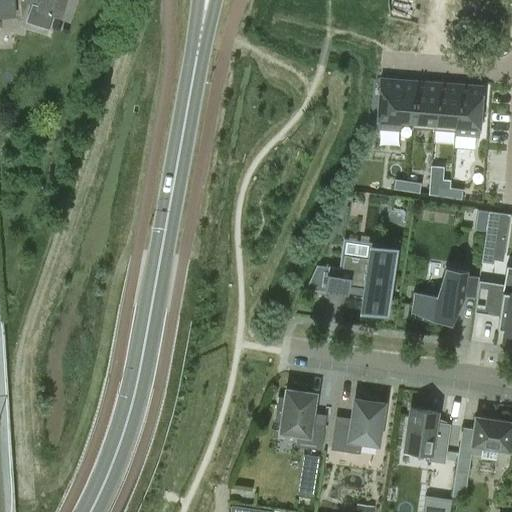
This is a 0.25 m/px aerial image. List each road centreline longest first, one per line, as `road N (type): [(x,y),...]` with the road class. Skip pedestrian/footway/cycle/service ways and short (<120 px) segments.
road 1 (track): [(25,493),(19,355),(143,0)]
road 2 (secondary): [(89,511),(133,398),(199,37)]
road 3 (residential): [(511,382),(285,351)]
road 4 (residential): [(511,73),(388,63)]
